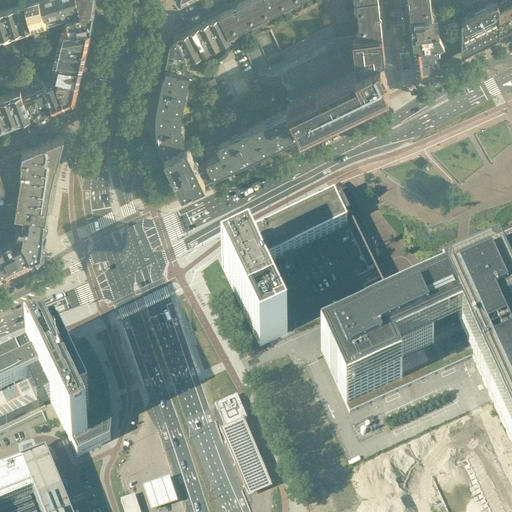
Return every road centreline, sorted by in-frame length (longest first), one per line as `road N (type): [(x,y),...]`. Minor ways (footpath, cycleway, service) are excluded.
road 1 (secondary): [(146,267),(511,74)]
road 2 (secondary): [(405,109),(137,238)]
road 3 (primary): [(233,511),(146,267)]
road 4 (primary): [(124,197),(117,135),(144,0)]
road 5 (primary): [(129,0),(94,177)]
road 6 (residential): [(124,197),(155,22)]
road 7 (primary): [(117,281),(160,401)]
road 8 (tertiary): [(0,331),(117,281)]
